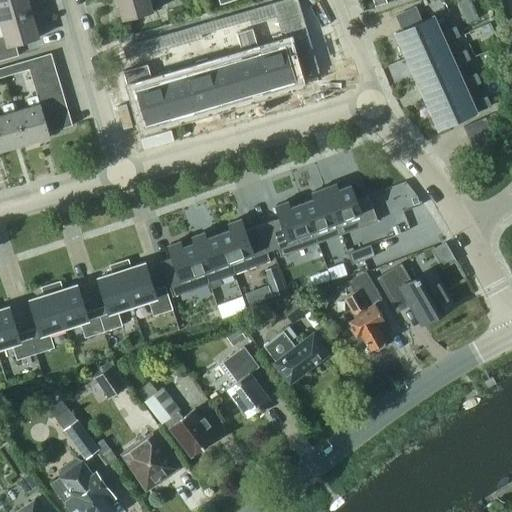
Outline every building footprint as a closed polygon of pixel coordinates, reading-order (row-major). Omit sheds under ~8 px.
[(0,0),(0,21),(32,12),(28,0),(0,0)] [(117,0),(123,21),(153,12),(149,0),(117,0)] [(279,16),(302,9),(299,0),(282,0),(275,2),(279,16)] [(278,16),(279,16),(275,2),(249,10),(252,19),(253,23),(278,16)] [(281,27),(305,20),(302,9),(279,16),(278,16),(281,27)] [(480,18),(476,9),(464,14),(468,23),(480,18)] [(227,26),(252,19),(249,10),(225,17),(227,26)] [(0,61),(18,56),(15,45),(39,38),(32,12),(0,21),(0,23),(4,37),(0,37),(0,61)] [(445,42),(461,36),(456,26),(447,30),(448,33),(442,36),(433,16),(397,32),(402,44),(400,45),(406,59),(408,58),(445,42)] [(203,34),(227,26),(225,17),(200,24),(203,34)] [(284,39),(309,32),(305,20),(281,27),(283,32),(284,39)] [(179,45),(204,37),(200,24),(175,31),(179,45)] [(272,88),(262,53),(261,53),(253,27),(237,32),(244,58),(237,60),(247,95),(272,88)] [(153,48),(178,41),(175,31),(150,39),(153,48)] [(288,51),(284,39),(283,32),(273,35),(277,48),(262,53),(272,88),(297,80),(297,79),(321,72),(316,56),(292,63),(289,50),(288,51)] [(309,32),(284,39),(288,51),(289,50),(312,43),(309,32)] [(127,56),(153,48),(150,39),(124,46),(127,56)] [(456,66),(471,59),(467,49),(457,53),(459,56),(453,59),(445,42),(408,58),(412,67),(410,68),(416,82),(419,81),(419,82),(456,65),(456,66)] [(312,43),(289,50),(292,63),(316,56),(312,43)] [(31,72),(55,64),(52,53),(27,61),(29,68),(31,72)] [(247,95),(237,60),(235,53),(224,55),(226,63),(212,67),(223,102),(247,95)] [(223,102),(212,67),(209,57),(195,60),(198,71),(187,74),(198,109),(223,102)] [(3,68),(5,76),(29,68),(27,61),(3,68)] [(172,117),(162,81),(155,84),(149,63),(123,70),(129,93),(137,91),(146,124),(172,117)] [(55,64),(31,72),(34,84),(59,76),(55,64)] [(466,89),(481,82),(477,73),(468,77),(469,80),(463,83),(456,66),(456,65),(419,82),(423,91),(420,92),(427,106),(429,105),(466,89)] [(198,109),(187,74),(185,67),(175,70),(177,77),(162,81),(172,117),(198,109)] [(59,76),(34,84),(37,95),(38,96),(62,89),(59,76)] [(62,89),(38,96),(40,105),(41,108),(66,101),(62,89)] [(492,106),(488,96),(478,100),(480,103),(474,106),(466,89),(429,105),(433,114),(431,115),(437,129),(439,128),(440,129),(477,113),(477,112),(492,106)] [(25,144),(49,137),(48,133),(45,121),(41,108),(40,105),(38,96),(37,95),(27,98),(30,108),(16,112),(15,112),(25,144)] [(66,101),(41,108),(45,121),(70,113),(66,101)] [(0,151),(25,144),(15,112),(16,112),(13,103),(2,106),(5,115),(0,116),(0,151)] [(501,110),(488,115),(492,124),(505,118),(501,110)] [(70,113),(45,121),(48,133),(73,126),(70,113)] [(469,138),(491,129),(486,117),(464,127),(469,138)] [(495,140),(491,129),(469,138),(474,149),(495,140)] [(478,159),(500,149),(495,140),(474,149),(478,159)] [(337,183),(325,188),(342,234),(378,221),(369,195),(357,199),(352,185),(339,189),(337,183)] [(314,198),(303,203),(318,243),(342,234),(325,188),(312,192),(314,198)] [(280,218),(269,222),(278,248),(282,257),(318,243),(303,203),(291,207),(289,201),(276,206),(280,218)] [(231,229),(220,233),(235,274),(271,261),(268,252),(267,252),(258,226),(246,230),(242,218),(229,223),(231,229)] [(259,226),(258,226),(267,252),(268,252),(278,248),(269,222),(259,226)] [(205,232),(192,237),(195,243),(209,283),(211,288),(223,284),(221,279),(235,274),(220,233),(208,238),(205,232)] [(173,258),(161,262),(174,296),(209,283),(195,243),(183,247),(181,241),(168,246),(173,258)] [(446,243),(433,249),(443,267),(456,260),(446,243)] [(371,244),(348,253),(353,265),(376,256),(371,244)] [(119,261),(133,305),(149,300),(154,315),(173,309),(166,287),(155,290),(147,262),(132,267),(129,258),(119,261)] [(118,310),(133,305),(119,261),(110,264),(113,273),(98,278),(107,305),(97,309),(104,332),(123,326),(118,310)] [(402,263),(377,277),(398,312),(411,304),(423,323),(454,305),(433,268),(412,280),(402,263)] [(286,291),(277,266),(265,271),(274,296),(286,291)] [(386,341),(387,340),(381,329),(387,325),(374,304),(382,300),(365,271),(348,281),(354,292),(345,298),(352,310),(345,314),(349,321),(348,322),(357,337),(351,341),(357,351),(368,345),(371,350),(372,349),(378,351),(385,346),(386,341)] [(51,283),(65,326),(81,321),(86,338),(104,332),(97,309),(86,312),(78,285),(64,289),(61,280),(51,283)] [(50,331),(65,326),(51,283),(42,286),(44,295),(30,300),(38,327),(29,330),(36,354),(55,347),(50,331)] [(257,289),(246,293),(250,305),(261,301),(257,289)] [(313,309),(300,291),(280,306),(293,323),(313,309)] [(0,347),(12,343),(17,359),(36,354),(29,330),(19,333),(10,306),(0,309),(0,347)] [(246,337),(239,327),(226,337),(234,347),(246,337)] [(296,347),(291,340),(297,336),(291,327),(265,346),(291,381),(306,370),(308,372),(318,365),(316,362),(329,352),(315,333),(296,347)] [(218,368),(231,386),(227,389),(248,417),(271,399),(252,373),(261,367),(246,347),(218,368)] [(124,388),(111,368),(95,379),(109,399),(124,388)] [(144,403),(162,424),(181,407),(163,387),(144,403)] [(78,420),(69,408),(56,417),(65,430),(78,420)] [(205,417),(203,419),(196,409),(185,418),(180,411),(166,422),(192,456),(211,442),(212,443),(219,439),(210,426),(211,425),(205,417)] [(65,430),(86,459),(99,449),(78,420),(65,430)] [(176,468),(153,435),(125,455),(148,488),(176,468)] [(93,474),(83,461),(75,456),(58,469),(60,477),(51,484),(71,511),(113,511),(114,511),(109,503),(115,498),(96,472),(93,474)] [(19,479),(30,496),(40,489),(29,472),(19,479)] [(43,511),(35,500),(18,511),(43,511)]
